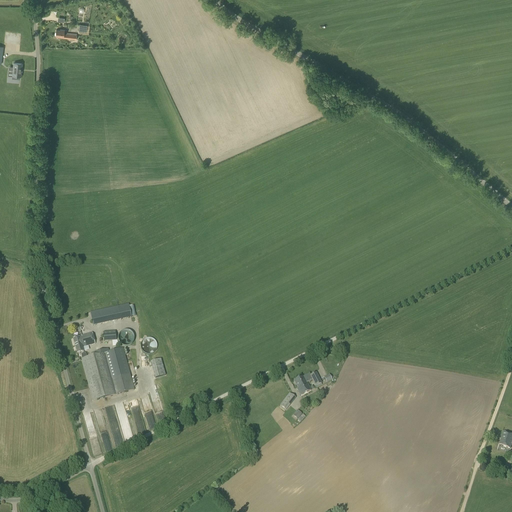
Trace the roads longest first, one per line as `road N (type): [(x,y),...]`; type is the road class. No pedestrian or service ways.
road 1 (unclassified): [(511,251),(88,464)]
road 2 (unclassified): [(88,464),(31,247),(38,58),(32,0)]
road 3 (unclassified): [(511,210),(411,125),(214,0)]
road 4 (unclassified): [(461,511),(511,365)]
